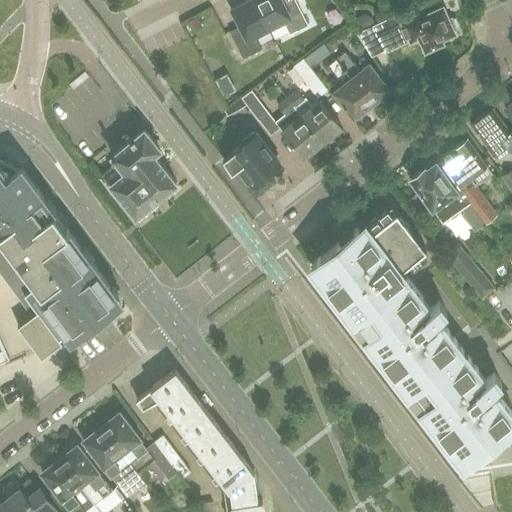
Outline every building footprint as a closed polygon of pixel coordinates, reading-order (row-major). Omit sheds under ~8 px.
[(269,28),(254,0),(244,0),(230,7),(242,30),(232,35),(243,57),(262,48),(255,35),(269,28)] [(282,0),(254,0),(269,28),(283,21),(289,34),(308,24),(297,2),(287,7),(282,0)] [(401,21),(398,14),(358,32),(371,54),(384,49),(385,51),(420,35),(426,48),(442,41),(441,38),(454,32),(452,29),(456,28),(452,18),(447,20),(442,7),(424,15),(423,12),(401,21)] [(363,12),(355,16),(359,25),(373,19),(371,15),(363,12)] [(202,23),(197,14),(187,19),(191,28),(202,23)] [(334,35),(326,42),(332,50),(337,45),(337,39),(334,35)] [(326,42),(315,49),(321,57),(332,50),(326,42)] [(346,50),(337,57),(372,103),(379,97),(381,99),(386,97),(389,93),(388,90),(389,89),(370,64),(361,70),(346,50)] [(372,103),(337,57),(328,64),(344,84),(335,90),(354,116),(355,115),(358,116),(362,114),(365,111),(365,108),(372,103)] [(327,89),(303,58),(293,65),(318,97),(327,89)] [(84,70),(69,83),(70,85),(73,88),(89,76),(84,70)] [(226,114),(227,115),(247,104),(259,120),(259,119),(271,134),(281,127),(252,89),(242,97),(224,110),(226,114)] [(342,126),(322,100),(314,106),(306,97),(304,98),(297,89),(288,97),(322,141),(342,126)] [(322,141),(288,97),(278,104),(292,122),(282,130),(303,156),(322,141)] [(511,130),(510,132),(492,107),(471,123),(495,156),(499,157),(510,149),(511,152),(511,130)] [(117,161),(103,173),(136,214),(177,181),(154,153),(161,148),(145,128),(112,155),(117,161)] [(243,142),(223,157),(232,170),(240,165),(253,182),(252,183),(258,191),(272,180),(267,173),(279,163),(256,132),(255,133),(253,131),(241,140),(243,142)] [(455,180),(459,184),(486,165),(467,138),(454,147),(455,148),(440,158),(455,180)] [(81,247),(75,238),(66,226),(66,227),(64,225),(60,228),(51,216),(55,212),(53,209),(44,216),(36,206),(45,199),(39,190),(37,187),(21,166),(17,169),(4,161),(0,158),(0,232),(8,226),(24,247),(3,264),(37,310),(17,324),(41,356),(52,348),(53,348),(51,346),(68,333),(75,342),(77,341),(71,333),(66,327),(77,319),(82,326),(112,303),(111,301),(108,303),(101,292),(110,286),(89,257),(80,264),(72,254),(81,247)] [(471,202),(463,190),(459,184),(455,180),(451,183),(436,162),(425,171),(421,169),(414,174),(414,178),(411,180),(433,209),(442,222),(471,202)] [(511,167),(501,175),(511,191),(511,167)] [(473,183),(463,190),(471,202),(485,222),(495,215),(473,183)] [(309,265),(352,319),(432,257),(425,249),(426,248),(392,204),(369,222),(359,230),(357,227),(309,265)] [(479,269),(465,252),(456,243),(445,253),(468,279),(479,269)] [(365,336),(407,390),(487,328),(432,257),(352,319),(352,320),(355,318),(368,334),(365,336)] [(503,349),(487,328),(407,390),(407,391),(410,389),(423,405),(420,408),(463,463),(464,462),(511,425),(511,370),(498,353),(503,349)] [(2,342),(0,343),(0,361),(9,358),(2,342)] [(0,376),(0,379),(10,406),(33,397),(22,368),(0,376)] [(258,499),(255,481),(253,471),(254,470),(175,368),(136,399),(143,407),(159,400),(227,489),(229,488),(231,502),(230,502),(232,511),(264,511),(262,498),(258,499)] [(118,413),(101,426),(136,472),(154,459),(118,413)] [(136,472),(101,426),(84,439),(119,485),(136,472)] [(154,442),(167,460),(177,453),(163,434),(154,442)] [(77,445),(59,458),(94,504),(112,491),(77,445)] [(191,471),(177,453),(167,460),(181,478),(191,471)] [(83,511),(94,504),(59,458),(42,471),(72,511),(83,511)] [(56,511),(38,488),(26,498),(19,489),(0,503),(0,511),(56,511)] [(213,511),(212,501),(201,503),(202,511),(213,511)]
